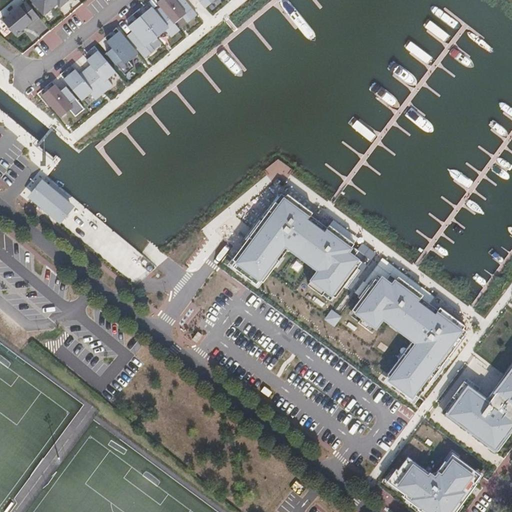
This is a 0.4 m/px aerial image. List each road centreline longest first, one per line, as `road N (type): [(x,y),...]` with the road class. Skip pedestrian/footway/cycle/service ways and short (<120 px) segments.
road 1 (residential): [(0,204),(369,511)]
road 2 (residential): [(124,0),(15,93)]
